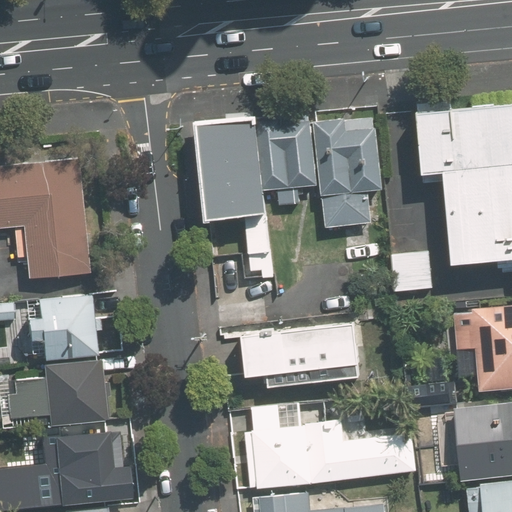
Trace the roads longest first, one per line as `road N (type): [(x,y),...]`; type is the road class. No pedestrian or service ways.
road 1 (residential): [(190,511),(181,429),(186,381),(170,337),(137,35)]
road 2 (secondary): [(137,35),(511,0)]
road 3 (secondary): [(0,47),(137,35)]
